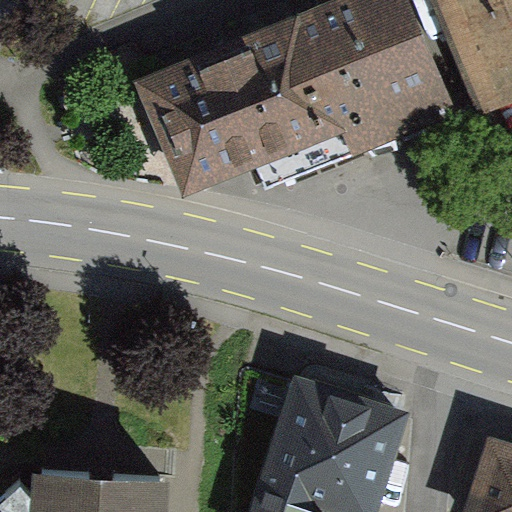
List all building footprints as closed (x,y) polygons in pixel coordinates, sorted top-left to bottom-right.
[(410,0),(316,0),(139,73),(187,190),(261,160),(270,181),(454,105),(410,0)] [(511,0),(432,0),(480,112),(511,98),(511,0)] [(371,511),(400,414),(287,382),(249,511),(305,511),(309,501),(346,511),(371,511)] [(511,511),(511,453),(487,445),(465,511),(511,511)] [(32,476),(30,511),(155,511),(156,482),(32,476)]
